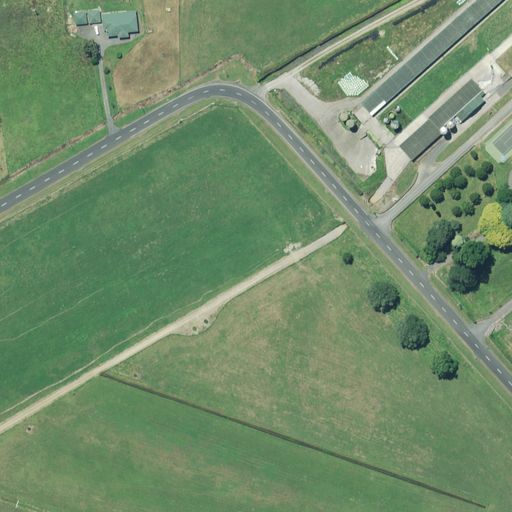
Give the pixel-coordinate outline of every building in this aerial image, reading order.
[(462,0),(353,98),(364,111),(489,0),(462,0)] [(104,22),(102,8),(91,9),(92,24),(104,22)] [(142,31),(140,11),(105,14),(107,30),(110,30),(111,37),(121,36),(122,38),(133,37),(132,32),(142,31)] [(90,24),(89,12),(78,13),(79,25),(90,24)] [(464,77),(392,141),(404,154),(476,90),(464,77)] [(395,122),(395,123),(394,124),(394,125),(394,126),(395,127),(395,128),(396,129),(396,130),(397,130),(398,130),(399,131),(400,131),(401,131),(402,130),(403,129),(404,129),(404,128),(405,127),(405,126),(405,125),(405,124),(405,123),(404,122),(403,121),(402,121),(401,120),(400,120),(399,120),(398,120),(397,121),(396,121),(395,122)] [(450,123),(450,124),(449,125),(450,126),(450,127),(451,128),(452,129),(453,129),(454,129),(455,129),(455,128),(456,128),(457,127),(457,126),(458,125),(458,124),(457,124),(457,123),(457,122),(456,122),(456,121),(455,121),(454,121),(453,121),(452,121),(451,122),(450,122),(450,123)] [(443,129),(443,130),(443,131),(443,132),(443,133),(444,133),(444,134),(445,134),(445,135),(446,135),(447,135),(448,135),(449,134),(450,134),(450,133),(451,132),(451,131),(451,130),(450,129),(450,128),(449,127),(448,127),(447,127),(446,127),(445,127),(444,128),(443,129)]
